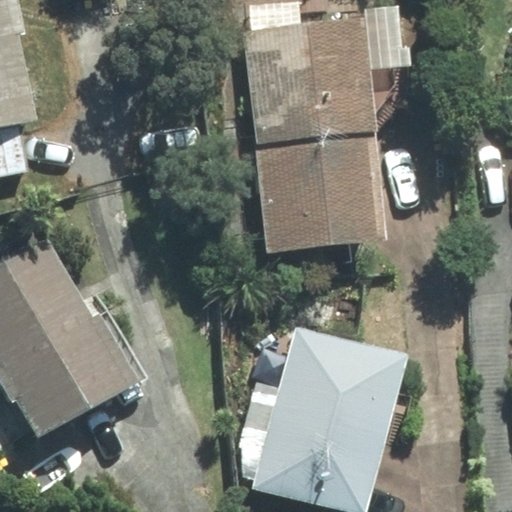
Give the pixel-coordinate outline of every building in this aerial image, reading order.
[(0,0),(0,130),(28,124),(11,41),(40,34),(33,0),(0,0)] [(374,242),(353,18),(238,29),(258,251),(374,242)] [(11,130),(0,132),(0,180),(21,176),(11,130)] [(0,387),(30,441),(139,381),(104,318),(89,327),(44,247),(0,271),(0,387)] [(337,511),(354,511),(396,357),(290,329),(248,488),(337,511)]
